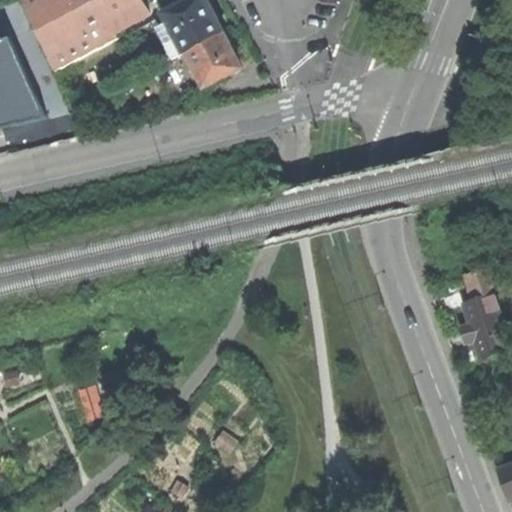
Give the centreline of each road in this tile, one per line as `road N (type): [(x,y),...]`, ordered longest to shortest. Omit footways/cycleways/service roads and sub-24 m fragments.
road 1 (residential): [(409,98),(383,187),(384,245),(485,511)]
road 2 (residential): [(409,98),(349,95),(0,177)]
